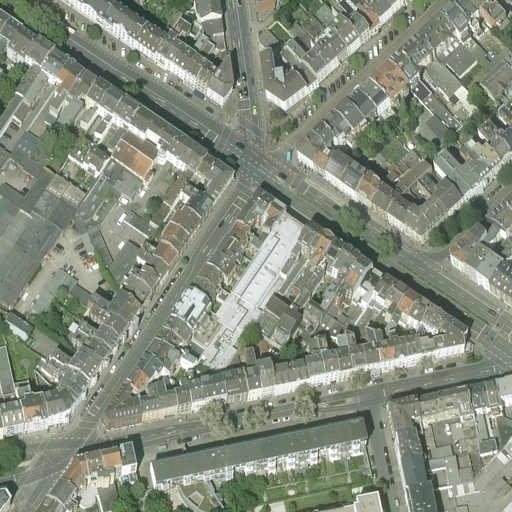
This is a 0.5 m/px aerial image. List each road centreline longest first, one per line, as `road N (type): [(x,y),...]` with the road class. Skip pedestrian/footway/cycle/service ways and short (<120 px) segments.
road 1 (tertiary): [(66,453),(258,169)]
road 2 (primary): [(258,169),(283,200),(511,352)]
road 3 (tertiary): [(66,453),(372,396)]
road 4 (primary): [(258,169),(10,0)]
road 5 (residential): [(258,169),(442,0)]
road 6 (primary): [(424,272),(295,183),(258,169)]
road 7 (tertiary): [(258,169),(236,0)]
road 8 (tertiary): [(372,396),(511,365)]
